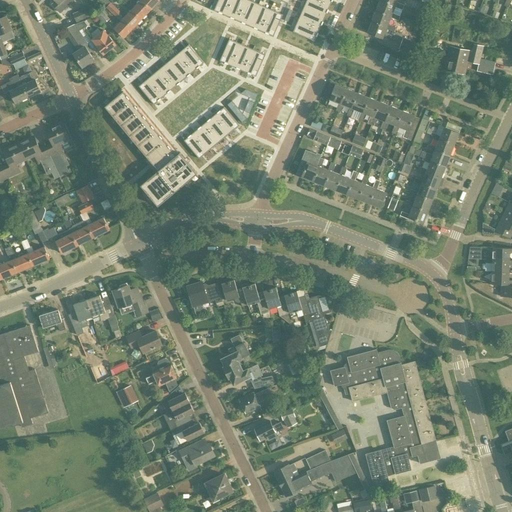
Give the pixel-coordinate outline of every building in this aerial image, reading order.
[(60,13),(73,0),(54,0),(55,1),(52,4),(60,13)] [(132,10),(141,19),(150,10),(140,0),(133,0),(132,2),(135,6),(132,10)] [(140,0),(150,10),(159,0),(158,0),(140,0)] [(218,0),(214,11),(227,16),(233,0),(218,0)] [(233,0),(227,16),(238,21),(247,0),(233,0)] [(249,0),(247,0),(238,21),(250,26),(260,5),(249,0)] [(316,0),(306,0),(303,8),(325,18),(330,6),(316,0)] [(395,4),(383,0),(379,0),(376,10),(391,15),(392,14),(394,7),(402,10),(404,5),(396,2),(395,4)] [(106,8),(111,12),(113,10),(114,11),(116,9),(110,3),(106,8)] [(260,5),(250,26),(262,32),(271,10),(260,5)] [(303,8),(298,20),(320,29),(325,18),(303,8)] [(72,14),(75,21),(87,15),(85,9),(72,14)] [(116,18),(121,13),(116,9),(114,11),(113,10),(111,12),(116,18)] [(141,19),(132,10),(123,19),(132,28),(141,19)] [(271,10),(262,32),(273,36),(283,15),(271,10)] [(391,15),(376,10),(371,21),(386,27),(388,23),(390,18),(398,21),(400,16),(392,14),(391,15)] [(109,19),(103,11),(97,16),(104,24),(109,19)] [(6,16),(0,18),(0,38),(0,40),(0,39),(0,56),(7,54),(2,42),(14,38),(11,30),(12,30),(6,16)] [(132,28),(123,19),(114,28),(124,38),(132,28)] [(298,20),(293,32),(314,41),(320,29),(298,20)] [(75,24),(79,30),(87,25),(84,21),(75,24)] [(382,38),(386,29),(393,32),(395,28),(394,27),(395,26),(388,23),(386,27),(371,21),(367,32),(382,38)] [(115,45),(108,36),(103,29),(91,39),(96,46),(103,55),(115,45)] [(84,46),(88,43),(80,33),(70,39),(78,51),(73,54),(82,68),(94,60),(84,46)] [(410,53),(414,42),(402,38),(398,49),(410,53)] [(229,39),(219,61),(232,66),(241,44),(229,39)] [(241,44),(232,66),(243,71),(253,49),(241,44)] [(188,45),(178,53),(193,71),(204,63),(188,45)] [(464,75),(470,51),(449,46),(444,70),(464,75)] [(253,49),(243,71),(256,77),(265,55),(253,49)] [(40,51),(27,57),(30,62),(43,56),(40,51)] [(12,65),(25,60),(22,53),(9,58),(12,65)] [(178,53),(168,61),(184,79),(193,71),(178,53)] [(479,59),(476,71),(492,75),(495,62),(479,59)] [(168,61),(159,69),(174,88),(184,79),(168,61)] [(159,69),(149,78),(164,96),(174,88),(159,69)] [(19,78),(28,97),(41,91),(32,72),(19,78)] [(15,103),(28,97),(19,78),(18,75),(9,79),(10,82),(1,86),(4,94),(9,91),(15,103)] [(149,78),(138,86),(154,104),(164,96),(149,78)] [(340,104),(346,89),(335,84),(329,100),(338,103),(335,111),(340,112),(342,105),(340,104)] [(340,104),(342,105),(349,108),(347,115),(351,117),(354,109),(352,108),(358,93),(346,89),(340,104)] [(123,91),(104,107),(151,163),(158,170),(140,185),(158,206),(197,173),(180,152),(176,155),(123,91)] [(352,108),(354,109),(361,112),(358,119),(362,121),(365,114),(363,113),(369,98),(358,93),(352,108)] [(374,117),(380,102),(369,98),(363,113),(365,114),(370,116),(367,123),(373,126),(376,118),(374,117)] [(385,122),(391,107),(380,102),(374,117),(376,118),(383,121),(380,128),(385,130),(387,123),(385,122)] [(224,107),(214,115),(229,134),(239,125),(224,107)] [(396,126),(402,111),(391,107),(385,122),(387,123),(394,125),(391,133),(396,134),(399,127),(398,127),(396,126)] [(414,132),(408,130),(414,116),(402,111),(396,126),(398,127),(399,127),(405,130),(402,137),(410,141),(414,132)] [(214,115),(204,124),(219,142),(229,134),(214,115)] [(425,133),(430,122),(422,119),(417,130),(425,133)] [(63,152),(59,144),(69,139),(62,123),(46,131),(52,143),(45,146),(51,158),(59,176),(68,172),(65,166),(67,165),(62,155),(64,155),(62,152),(63,152)] [(331,127),(322,123),(320,130),(329,133),(331,127)] [(204,124),(194,132),(209,150),(219,142),(204,124)] [(439,139),(454,145),(458,133),(443,127),(440,136),(432,133),(430,138),(438,141),(439,139)] [(317,129),(313,140),(327,145),(331,135),(317,129)] [(194,132),(184,140),(199,159),(209,150),(194,132)] [(366,138),(355,134),(351,143),(362,147),(363,146),(365,140),(366,138)] [(331,135),(327,145),(338,149),(342,139),(331,135)] [(45,146),(39,149),(33,136),(18,143),(25,159),(35,155),(39,163),(41,162),(47,175),(52,173),(54,179),(59,177),(59,176),(51,158),(45,146)] [(420,144),(422,139),(415,136),(413,141),(420,144)] [(434,150),(449,156),(454,145),(439,139),(438,141),(435,147),(428,144),(426,149),(434,152),(434,150)] [(369,147),(379,152),(382,145),(372,141),(369,147)] [(16,164),(25,159),(18,143),(2,150),(9,164),(2,167),(7,178),(20,172),(16,164)] [(341,152),(348,155),(351,148),(344,145),(341,152)] [(360,158),(363,149),(352,145),(349,154),(360,158)] [(431,159),(432,155),(416,149),(414,154),(423,157),(423,156),(431,159)] [(301,177),(312,181),(318,166),(316,166),(319,158),(320,156),(305,150),(301,160),(307,162),(301,177)] [(430,161),(445,167),(449,156),(434,150),(434,152),(432,155),(431,159),(423,156),(423,157),(422,160),(429,163),(430,161)] [(401,163),(404,154),(395,151),(392,159),(401,163)] [(370,163),(373,155),(366,153),(363,161),(370,163)] [(383,167),(386,159),(380,157),(377,165),(383,167)] [(318,166),(312,181),(324,186),(329,171),(327,170),(323,168),(324,165),(322,165),(324,160),(319,158),(316,166),(318,166)] [(425,172),(441,178),(445,167),(430,161),(429,163),(426,170),(419,167),(417,171),(425,174),(425,172)] [(330,162),(327,170),(329,171),(324,186),(335,190),(341,175),(338,174),(332,172),(335,164),(330,162)] [(335,190),(346,195),(352,180),(350,179),(343,176),(346,168),(342,167),(338,174),(341,175),(335,190)] [(352,180),(346,195),(357,199),(363,184),(361,183),(354,180),(357,173),(353,171),(350,179),(352,180)] [(425,172),(425,174),(422,181),(414,178),(413,182),(420,185),(421,183),(436,189),(438,185),(441,186),(444,179),(441,178),(425,172)] [(357,199),(368,203),(374,188),(372,188),(365,185),(368,177),(364,175),(361,183),(363,184),(357,199)] [(374,188),(368,203),(380,208),(386,193),(377,189),(380,181),(375,180),(372,188),(374,188)] [(500,196),(504,184),(497,182),(493,193),(500,196)] [(417,195),(432,201),(436,189),(421,183),(420,185),(418,192),(410,189),(408,194),(416,197),(417,195)] [(82,203),(93,198),(87,185),(76,191),(82,203)] [(59,205),(72,199),(69,193),(56,199),(59,205)] [(412,206),(427,212),(432,201),(417,195),(416,197),(413,203),(406,200),(404,205),(412,208),(412,206)] [(395,210),(399,199),(393,197),(389,208),(395,210)] [(82,213),(80,214),(83,222),(85,221),(89,220),(85,212),(85,211),(91,208),(89,202),(79,207),(82,213)] [(511,204),(509,203),(503,214),(511,217),(511,204)] [(412,208),(409,215),(401,212),(400,216),(407,219),(408,218),(423,223),(427,212),(412,206),(412,208)] [(511,217),(503,214),(495,230),(495,231),(510,238),(511,233),(511,217)] [(85,221),(88,226),(87,226),(93,238),(109,230),(103,218),(91,224),(89,220),(85,221)] [(71,234),(77,246),(93,238),(87,226),(75,232),(69,220),(64,223),(67,230),(69,230),(71,234)] [(38,221),(31,225),(36,234),(43,230),(38,221)] [(493,235),(495,231),(495,230),(482,224),(482,234),(493,235)] [(47,229),(43,231),(47,240),(53,237),(57,235),(53,228),(48,230),(47,229)] [(43,230),(37,233),(42,243),(47,240),(43,231),(43,230)] [(62,233),(64,237),(59,240),(57,235),(53,237),(61,253),(77,246),(71,234),(69,230),(67,230),(62,233)] [(26,249),(30,248),(29,247),(27,240),(21,242),(24,250),(26,249)] [(28,254),(33,266),(49,259),(44,247),(34,251),(31,246),(29,247),(30,248),(26,249),(28,254)] [(14,255),(10,247),(4,249),(8,257),(14,255)] [(468,259),(476,259),(476,247),(470,247),(468,259)] [(509,261),(509,260),(509,253),(511,252),(511,248),(492,248),(492,260),(509,261)] [(33,266),(28,254),(11,261),(16,273),(33,266)] [(511,260),(509,260),(509,261),(492,260),(491,272),(508,273),(508,265),(511,264),(511,260)] [(0,279),(16,273),(11,261),(0,265),(0,279)] [(508,273),(491,272),(491,284),(500,285),(511,284),(511,280),(508,281),(508,273)] [(227,301),(239,297),(234,280),(221,284),(227,301)] [(206,286),(205,284),(202,285),(201,282),(187,286),(193,307),(215,300),(216,303),(223,301),(217,283),(206,286)] [(245,296),(248,305),(257,302),(260,302),(259,301),(254,284),(250,286),(249,282),(241,285),(242,288),(245,296)] [(511,284),(500,285),(500,296),(511,296),(511,284)] [(136,317),(148,312),(145,304),(143,305),(137,288),(130,290),(128,285),(112,291),(118,308),(131,303),(136,317)] [(269,309),(277,306),(280,305),(275,288),(263,292),(266,299),(269,309)] [(296,311),(301,309),(302,309),(299,301),(296,292),(284,295),(286,304),(289,313),(291,318),(298,315),(296,311)] [(99,296),(86,300),(92,317),(98,314),(101,321),(108,319),(112,332),(119,330),(110,305),(104,308),(99,296)] [(248,305),(245,296),(239,297),(242,307),(248,305)] [(334,299),(318,296),(299,301),(302,309),(301,309),(306,323),(312,321),(320,347),(327,344),(331,330),(328,329),(324,314),(331,312),(334,299)] [(259,301),(260,302),(257,302),(261,314),(269,311),(269,309),(266,299),(259,301)] [(92,317),(86,300),(73,305),(76,312),(68,315),(77,335),(83,333),(82,328),(88,326),(86,319),(92,317)] [(286,304),(280,305),(277,306),(280,316),(289,313),(286,304)] [(158,308),(150,311),(153,321),(161,318),(158,308)] [(60,331),(65,329),(63,321),(61,322),(58,310),(40,316),(43,327),(57,323),(60,331)] [(32,424),(30,418),(48,413),(34,369),(28,371),(24,356),(38,352),(30,326),(8,333),(9,334),(0,336),(0,380),(1,385),(0,385),(0,428),(20,422),(22,427),(32,424)] [(281,340),(280,327),(272,327),(273,343),(281,340)] [(143,353),(161,345),(155,331),(142,337),(139,332),(127,337),(131,348),(139,344),(143,353)] [(230,355),(221,359),(221,361),(221,362),(222,365),(223,365),(224,366),(223,367),(238,360),(242,358),(242,357),(248,354),(249,354),(244,343),(243,344),(238,334),(230,338),(232,343),(232,342),(234,346),(227,349),(230,355)] [(352,402),(386,393),(391,408),(394,410),(402,408),(404,416),(386,421),(393,447),(380,451),(380,450),(365,454),(374,487),(389,483),(387,476),(395,474),(411,470),(408,458),(417,455),(420,464),(440,459),(415,362),(401,365),(399,358),(398,354),(395,351),(391,350),(387,350),(377,353),(376,350),(347,357),(349,366),(330,371),(334,386),(342,384),(345,395),(350,393),(352,402)] [(242,358),(238,360),(239,362),(243,360),(244,363),(251,360),(248,354),(242,357),(242,358)] [(170,364),(169,365),(167,360),(164,359),(158,362),(157,364),(160,369),(153,372),(154,374),(145,378),(148,385),(157,381),(159,386),(166,383),(169,392),(177,385),(175,379),(176,378),(170,364)] [(238,360),(223,367),(228,379),(243,372),(243,371),(239,362),(238,360)] [(112,375),(129,368),(126,361),(110,368),(112,375)] [(294,362),(289,364),(294,374),(298,372),(294,362)] [(243,372),(228,379),(230,378),(230,380),(229,381),(231,384),(232,384),(233,386),(244,380),(246,384),(252,381),(253,381),(253,382),(252,383),(254,388),(275,383),(272,375),(261,378),(261,376),(262,375),(257,364),(255,365),(247,369),(243,371),(243,372)] [(108,376),(105,367),(94,371),(98,380),(108,376)] [(138,401),(131,385),(116,392),(123,408),(138,401)] [(268,388),(254,395),(253,394),(240,400),(246,413),(259,406),(258,403),(271,396),(268,388)] [(323,401),(327,399),(321,388),(317,390),(323,401)] [(173,410),(189,403),(184,393),(173,399),(171,393),(163,400),(166,405),(169,403),(173,410)] [(189,414),(193,412),(189,403),(173,410),(169,412),(177,427),(191,420),(189,414)] [(263,418),(275,414),(273,407),(261,411),(263,418)] [(294,417),(295,416),(292,408),(281,411),(283,420),(284,420),(288,427),(297,422),(294,417)] [(199,423),(194,425),(191,420),(177,427),(184,442),(203,432),(199,423)] [(269,440),(276,436),(275,434),(284,429),(280,422),(272,426),(270,421),(254,430),(259,442),(268,438),(269,440)] [(511,428),(505,432),(508,441),(500,444),(504,455),(511,452),(511,428)] [(331,435),(336,444),(347,438),(342,429),(331,435)] [(297,453),(325,442),(323,435),(294,446),(297,453)] [(142,444),(147,453),(152,451),(154,445),(152,440),(142,444)] [(189,471),(197,466),(196,464),(215,455),(209,444),(199,449),(196,443),(179,451),(189,471)] [(310,470),(319,466),(314,455),(306,459),(310,470)] [(335,482),(356,473),(355,470),(348,455),(328,462),(332,472),(331,472),(335,482)] [(331,472),(332,472),(328,462),(319,466),(310,470),(306,472),(311,482),(331,472)] [(284,482),(294,477),(292,473),(297,470),(294,463),(289,466),(288,465),(273,472),(279,484),(284,482)] [(355,470),(356,473),(362,484),(366,482),(359,467),(355,470)] [(284,482),(279,484),(285,497),(312,485),(311,482),(306,472),(299,475),(294,477),(284,482)] [(206,483),(214,499),(232,491),(224,474),(206,483)] [(437,498),(434,486),(426,488),(429,500),(437,498)] [(429,500),(426,488),(419,490),(422,502),(429,500)] [(406,503),(419,500),(416,491),(403,494),(406,503)] [(163,505),(157,492),(144,499),(150,511),(163,505)] [(370,499),(353,502),(355,511),(364,511),(364,510),(371,509),(370,499)]
